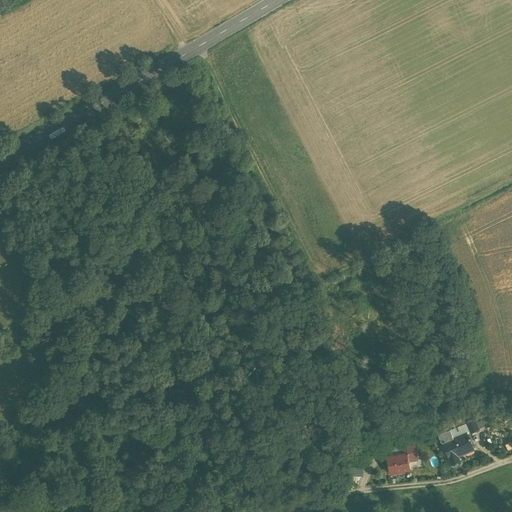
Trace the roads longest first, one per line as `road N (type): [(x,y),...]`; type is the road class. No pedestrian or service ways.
road 1 (tertiary): [(0,164),(276,0)]
road 2 (track): [(198,46),(323,276)]
road 3 (track): [(225,502),(175,463),(154,425),(161,271)]
road 4 (unclassified): [(272,497),(444,482),(511,457)]
road 5 (track): [(511,180),(323,276)]
road 6 (track): [(58,391),(116,304),(161,271)]
